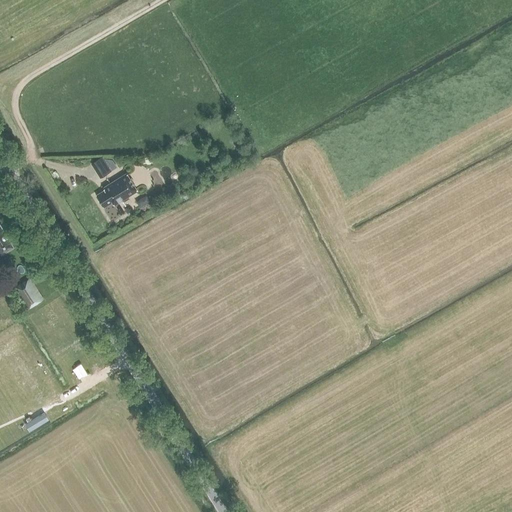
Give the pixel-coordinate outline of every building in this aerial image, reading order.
[(111,171),(102,156),(90,163),(100,178),(111,171)] [(114,205),(137,191),(126,173),(107,185),(108,188),(96,195),(103,207),(112,202),(114,205)] [(149,195),(139,200),(142,206),(152,200),(149,195)] [(0,252),(1,254),(13,246),(0,224),(0,252)] [(27,310),(43,299),(30,279),(13,289),(27,310)] [(44,413),(25,425),(29,432),(48,420),(44,413)]
